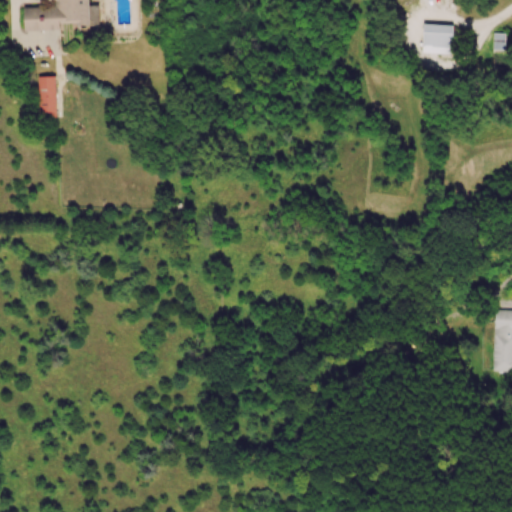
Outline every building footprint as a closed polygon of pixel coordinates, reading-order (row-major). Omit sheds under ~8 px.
[(24,31),(59,29),(59,25),(97,23),(96,5),(88,5),(88,0),(45,0),(46,6),(23,7),(24,31)] [(452,25),(422,24),(422,53),(452,54),(452,25)] [(492,49),(504,50),(504,33),(492,33),(492,49)] [(55,76),(38,77),(39,118),(57,117),(55,76)] [(491,371),(511,372),(511,310),(494,310),(491,371)]
